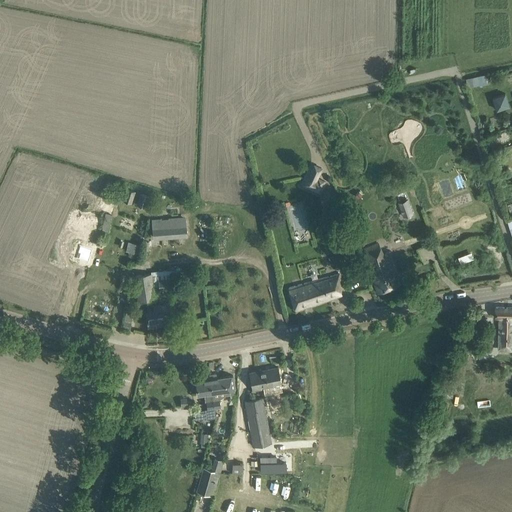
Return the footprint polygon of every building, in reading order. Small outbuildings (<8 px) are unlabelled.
[(486,74),(467,77),(469,86),(488,83),(486,74)] [(511,94),(500,97),(503,111),(511,108),(511,94)] [(301,185),(321,193),(326,183),(306,174),(301,185)] [(131,201),(134,191),(127,189),(124,199),(131,201)] [(138,204),(145,206),(148,196),(141,194),(138,204)] [(408,199),(398,203),(404,218),(407,217),(409,221),(414,219),(412,215),(414,214),(408,199)] [(327,218),(338,249),(354,243),(342,212),(327,218)] [(185,220),(153,223),(154,238),(186,236),(185,220)] [(390,248),(404,245),(402,237),(388,240),(390,248)] [(129,256),(137,257),(139,243),(130,242),(129,256)] [(378,293),(399,284),(388,252),(384,254),(379,243),(365,249),(378,293)] [(138,301),(155,299),(151,273),(134,275),(138,301)] [(338,285),(342,284),(339,274),(289,287),(296,311),(304,308),(304,306),(309,304),(311,306),(342,295),(338,285)] [(175,288),(174,278),(158,279),(159,289),(175,288)] [(165,323),(164,316),(172,315),(170,303),(153,305),(154,311),(146,312),(148,326),(165,323)] [(511,307),(496,307),(495,317),(499,317),(498,343),(511,343),(511,307)] [(130,328),(134,311),(126,309),(122,327),(130,328)] [(263,386),(280,383),(278,367),(249,373),(253,390),(263,388),(263,386)] [(234,389),(235,389),(233,375),(217,378),(216,375),(214,374),(209,375),(209,379),(213,408),(214,407),(221,407),(221,406),(220,406),(219,398),(225,394),(234,393),(234,389)] [(213,408),(209,379),(196,381),(198,394),(204,393),(205,401),(206,401),(207,409),(205,409),(206,420),(216,419),(214,407),(213,408)] [(253,445),(271,442),(262,397),(245,401),(253,445)] [(204,468),(197,491),(214,496),(220,472),(224,461),(215,458),(211,470),(204,468)] [(275,471),(275,459),(261,459),(262,472),(275,471)] [(241,463),(231,463),(232,472),(241,472),(241,463)]
